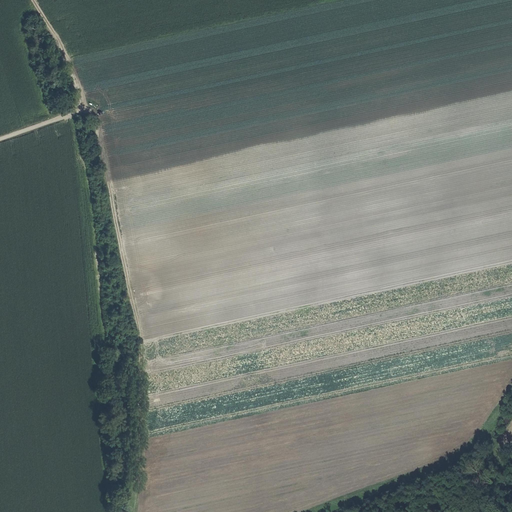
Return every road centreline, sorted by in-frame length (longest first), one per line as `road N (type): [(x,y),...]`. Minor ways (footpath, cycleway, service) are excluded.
road 1 (track): [(310,511),(462,452),(511,392)]
road 2 (track): [(36,0),(83,103),(71,113)]
